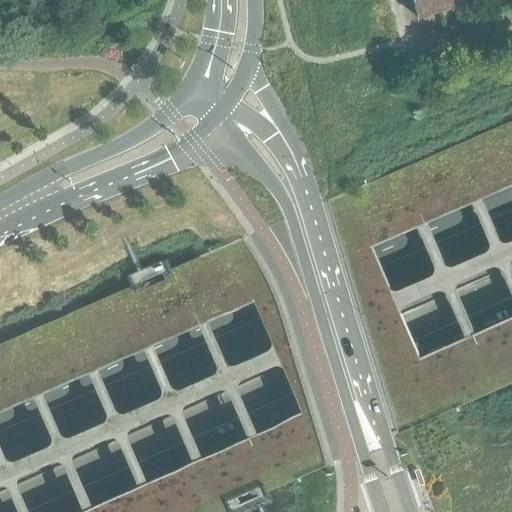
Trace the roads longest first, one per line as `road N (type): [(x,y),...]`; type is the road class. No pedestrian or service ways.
road 1 (motorway): [(511,195),(0,412)]
road 2 (motorway): [(51,511),(511,304)]
road 3 (secondary): [(410,511),(292,153),(239,89)]
road 4 (secondary): [(216,119),(284,198),(382,511)]
road 5 (secondary): [(0,230),(170,152),(216,119)]
road 6 (secondary): [(195,81),(170,114),(137,138),(0,203)]
road 7 (residential): [(407,0),(414,34),(441,43),(511,25)]
